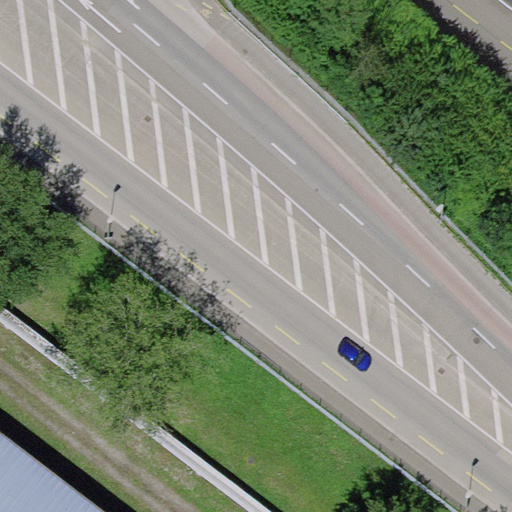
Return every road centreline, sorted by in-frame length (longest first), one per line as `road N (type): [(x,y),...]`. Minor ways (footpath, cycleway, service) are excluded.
road 1 (primary): [(0,89),(511,482)]
road 2 (primary): [(511,353),(111,0)]
